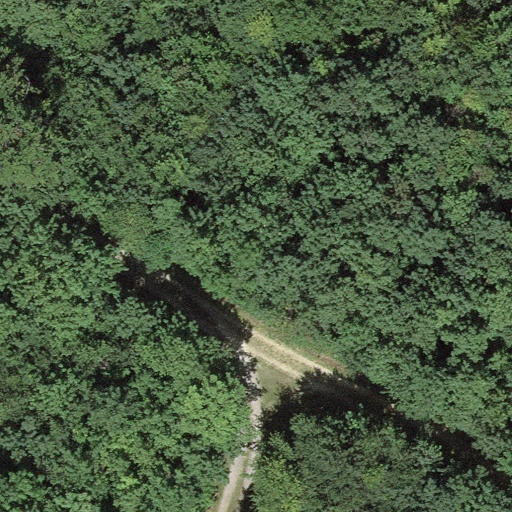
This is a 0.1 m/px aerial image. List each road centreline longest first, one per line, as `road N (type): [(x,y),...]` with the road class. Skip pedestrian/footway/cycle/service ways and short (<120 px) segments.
road 1 (track): [(0,193),(269,353)]
road 2 (track): [(269,353),(511,499)]
road 3 (track): [(222,511),(269,353)]
